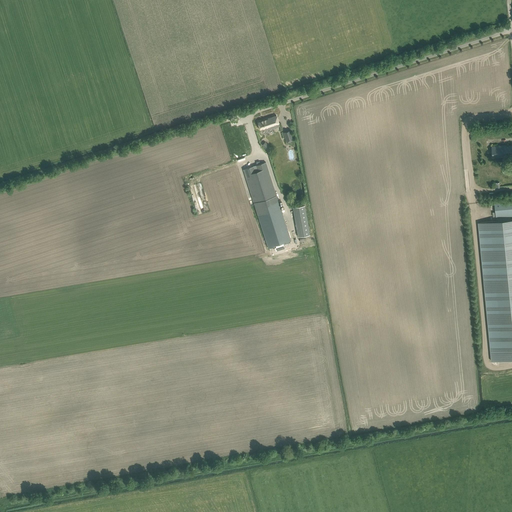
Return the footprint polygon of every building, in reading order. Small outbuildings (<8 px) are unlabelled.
[(265,131),(280,126),(276,115),(257,121),(260,130),(265,128),(265,131)] [(285,136),(285,137),(287,142),(293,141),(291,134),(285,136)] [(265,142),(262,145),(267,150),(270,148),(265,142)] [(511,145),(507,146),(506,145),(492,146),(493,158),(507,156),(507,155),(511,154),(511,145)] [(291,240),(279,200),(278,201),(266,162),(243,169),(268,248),(291,240)] [(511,199),(502,200),(502,198),(499,198),(500,201),(490,202),(492,218),(511,216),(511,199)] [(304,205),(293,207),(298,237),(310,235),(304,205)] [(511,219),(478,222),(492,361),(511,358),(511,219)]
